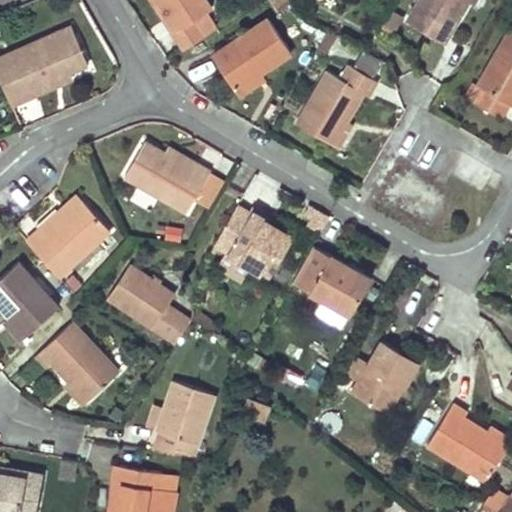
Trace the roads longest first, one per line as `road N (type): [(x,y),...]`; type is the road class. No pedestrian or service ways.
road 1 (residential): [(153,92),(450,251),(477,237),(511,179)]
road 2 (residential): [(153,92),(48,139),(0,179)]
